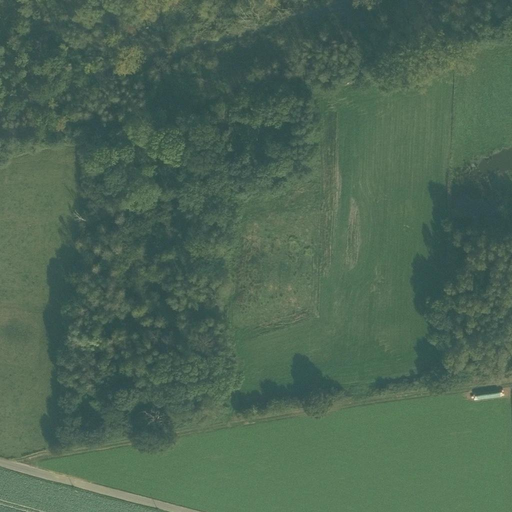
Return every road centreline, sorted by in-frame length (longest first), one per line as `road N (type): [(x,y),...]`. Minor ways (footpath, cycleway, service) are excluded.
road 1 (track): [(10,465),(280,407),(511,370)]
road 2 (unclassified): [(185,511),(0,462)]
